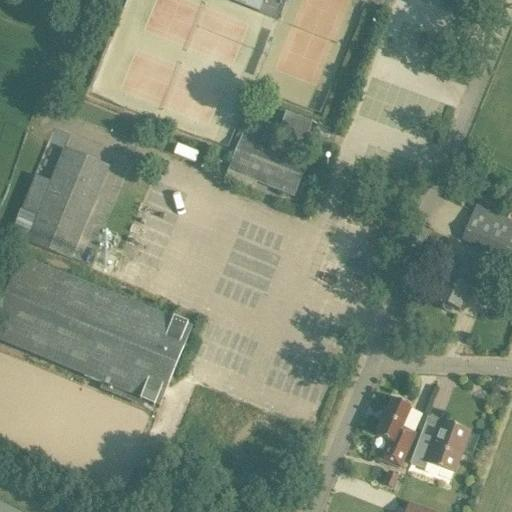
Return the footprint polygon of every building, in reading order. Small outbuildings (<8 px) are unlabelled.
[(371,110),(381,81),(373,78),(363,107),(371,110)] [(312,123),(285,112),(277,135),(303,145),(312,123)] [(293,197),(308,159),(242,133),(227,171),(293,197)] [(108,168),(63,150),(26,243),(70,261),(108,168)] [(401,202),(395,200),(392,208),(398,210),(401,202)] [(511,221),(477,207),(463,241),(511,261),(511,221)] [(191,328),(20,259),(0,307),(0,342),(158,408),(191,328)] [(491,276),(454,260),(436,302),(443,306),(443,308),(444,311),(446,312),(448,313),(451,312),(453,310),(458,312),(468,290),(482,296),(491,276)] [(411,408),(392,398),(375,437),(386,441),(383,448),(385,449),(380,461),(399,469),(414,435),(402,429),(411,408)] [(440,421),(431,444),(419,440),(410,464),(423,469),(425,465),(453,475),(469,432),(440,421)]
